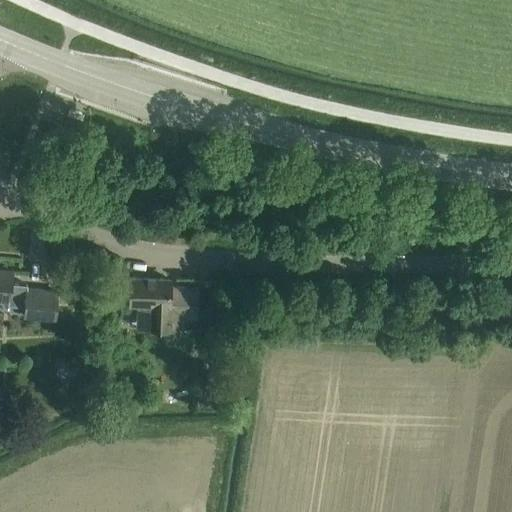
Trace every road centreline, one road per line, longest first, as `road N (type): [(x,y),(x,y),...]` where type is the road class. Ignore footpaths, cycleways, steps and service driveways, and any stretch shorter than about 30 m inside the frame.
road 1 (secondary): [(0,38),(225,120),(511,178)]
road 2 (unclassified): [(6,195),(61,226),(145,254),(300,264),(511,262)]
